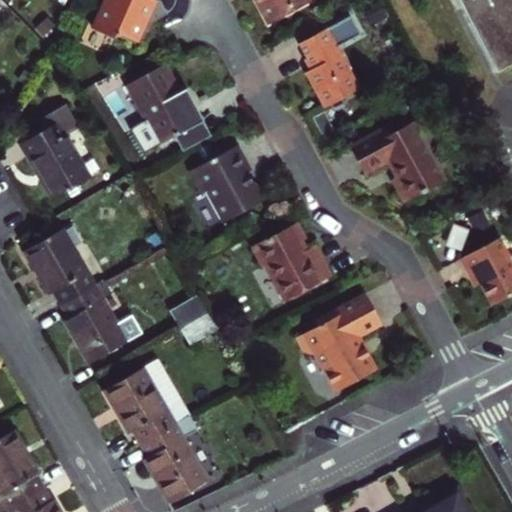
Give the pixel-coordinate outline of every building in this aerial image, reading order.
[(105,0),(94,25),(117,36),(123,33),(138,40),(146,21),(166,12),(161,3),(157,1),(154,0),(151,0),(149,2),(147,0),(105,0)] [(258,0),(269,20),(304,0),(258,0)] [(511,0),(452,0),(489,69),(511,56),(511,0)] [(310,66),(304,70),(323,105),(357,86),(335,45),(358,32),(347,13),(298,41),(306,58),(310,66)] [(167,61),(129,83),(161,143),(176,135),(205,119),(197,105),(192,108),(185,95),(167,61)] [(63,99),(19,126),(26,138),(21,140),(51,191),(89,169),(69,133),(80,127),(63,99)] [(389,125),(353,145),(366,170),(390,157),(395,164),(399,172),(393,176),(406,198),(446,176),(426,139),(428,135),(418,118),(393,131),(389,125)] [(212,133),(205,119),(176,135),(184,149),(212,133)] [(511,161),(494,127),(484,133),(507,176),(511,173),(511,161)] [(239,145),(190,171),(203,194),(208,192),(225,223),(267,201),(257,184),(256,184),(253,179),(249,172),(253,170),(239,145)] [(480,213),(467,219),(477,235),(488,228),(480,213)] [(299,221),(254,245),(265,265),(268,262),(288,298),(335,274),(318,243),(309,248),(306,243),(304,240),(308,237),(299,221)] [(52,280),(62,297),(92,280),(59,224),(23,244),(37,269),(46,284),(52,280)] [(511,268),(495,237),(461,256),(469,271),(474,267),(480,278),(493,302),(511,292),(511,268)] [(113,289),(104,273),(92,280),(62,297),(69,309),(63,313),(75,335),(88,357),(125,337),(102,295),(113,289)] [(364,289),(314,316),(316,320),(294,333),(301,345),(313,348),(335,387),(375,366),(364,345),(357,332),(380,320),(364,289)] [(173,309),(181,323),(207,308),(200,294),(173,309)] [(216,322),(207,308),(181,323),(189,337),(216,322)] [(155,354),(140,362),(165,405),(179,397),(155,354)] [(141,437),(186,411),(179,397),(165,405),(140,362),(103,384),(117,409),(128,427),(134,424),(141,437)] [(156,477),(167,495),(204,473),(182,435),(195,427),(186,411),(141,437),(150,452),(144,456),(156,477)] [(0,509),(10,504),(43,485),(35,473),(41,470),(32,454),(15,425),(0,433),(0,486),(3,491),(0,492),(0,509)] [(50,498),(43,485),(10,504),(14,511),(64,511),(61,506),(55,495),(50,498)] [(468,511),(460,497),(456,499),(454,494),(436,505),(438,509),(433,511),(422,511),(421,509),(414,511),(468,511)]
